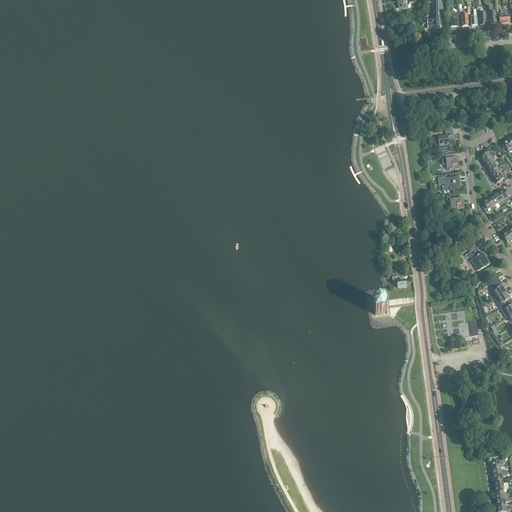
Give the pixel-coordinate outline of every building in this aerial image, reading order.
[(433,19),(428,19),(428,29),(440,29),(439,10),(443,10),(443,2),(440,2),(433,2),(433,19)] [(458,15),(461,15),(462,27),(468,27),(467,19),(468,19),(467,12),(461,12),(461,6),(457,6),(457,10),(458,10),(458,15)] [(457,28),(457,20),(458,20),(458,17),(456,17),(456,14),(452,14),(453,7),(448,7),(448,23),(451,23),(451,27),(457,28)] [(486,7),(486,10),(486,13),(486,14),(489,14),(490,26),(496,25),(495,13),(493,13),(492,7),(486,7)] [(438,138),(439,152),(456,150),(454,136),(438,138)] [(511,150),(511,146),(509,141),(503,144),(508,151),(510,150),(511,151),(511,150)] [(490,156),(488,153),(481,157),(484,163),(493,157),(491,155),(490,156)] [(487,168),(495,164),(493,161),(494,160),(493,157),(484,163),(487,168)] [(458,168),(457,158),(442,160),(443,165),(446,165),(447,171),(455,170),(455,168),(458,168)] [(497,162),(495,164),(487,168),(490,173),(499,168),(498,166),(498,165),(497,162)] [(493,179),(501,174),(499,171),(501,170),(499,168),(490,173),(493,179)] [(497,184),(504,180),(505,182),(508,181),(505,176),(505,177),(503,173),(501,174),(493,179),(497,184)] [(461,189),(460,178),(460,177),(445,179),(445,178),(439,179),(440,185),(446,184),(447,191),(461,189)] [(510,200),(509,198),(504,190),(499,194),(505,204),(508,202),(508,201),(510,200)] [(494,197),(498,204),(501,203),(502,204),(504,203),(505,204),(499,194),(494,197)] [(500,207),(498,204),(494,197),(488,200),(493,208),(494,209),(496,208),(497,209),(500,207)] [(462,198),(450,200),(451,210),(464,208),(462,198)] [(494,209),(493,208),(488,200),(483,203),(485,207),(483,208),(486,214),(489,212),(488,211),(490,209),(491,211),(494,209)] [(511,239),(507,231),(501,234),(507,243),(509,242),(510,243),(511,241),(511,239)] [(470,261),(473,265),(474,265),(478,271),(490,264),(483,253),(480,255),(476,249),(468,254),(472,260),(470,261)] [(399,276),(392,277),(393,281),(395,282),(395,285),(396,285),(397,285),(398,289),(407,288),(406,287),(407,285),(406,284),(405,281),(402,281),(402,280),(400,280),(399,276)] [(499,279),(489,285),(493,292),(497,298),(506,293),(503,288),(504,288),(499,279)] [(500,309),(503,307),(511,301),(511,300),(510,297),(509,298),(506,293),(497,298),(494,300),(500,309)] [(381,316),(384,315),(387,313),(388,308),(385,302),(379,301),(374,304),(373,310),(375,315),(381,316)] [(511,301),(503,307),(505,310),(504,310),(508,317),(511,314),(511,301)] [(476,322),(475,322),(471,308),(471,307),(442,311),(442,312),(443,325),(443,328),(445,340),(446,340),(470,337),(479,336),(476,322)] [(494,326),(491,328),(495,337),(499,335),(494,326)] [(500,462),(491,463),(492,469),(501,468),(503,468),(503,464),(505,464),(505,461),(500,462)] [(506,474),(493,476),(494,482),(503,481),(502,478),(507,476),(506,474)] [(508,486),(494,488),(495,494),(504,493),(504,490),(509,489),(508,486)] [(510,499),(496,501),(497,507),(506,506),(505,503),(510,502),(510,499)]
